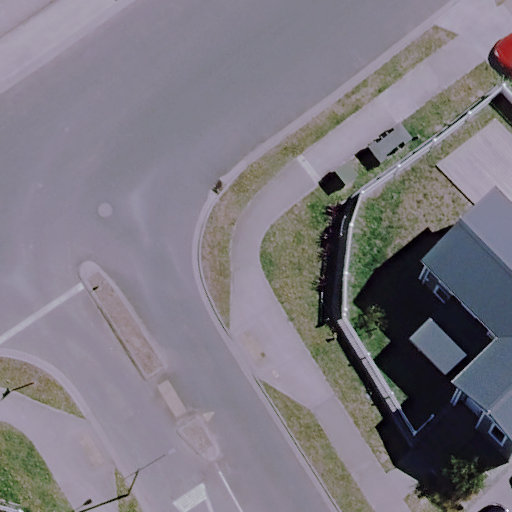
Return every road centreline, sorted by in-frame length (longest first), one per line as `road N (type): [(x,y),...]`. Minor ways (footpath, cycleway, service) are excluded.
road 1 (residential): [(252,511),(41,179)]
road 2 (tertiary): [(41,179),(281,0)]
